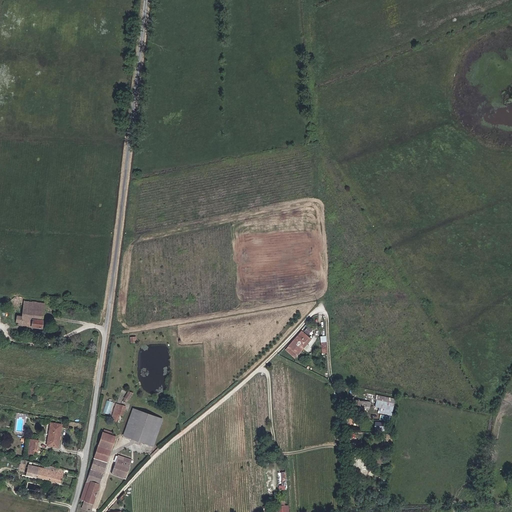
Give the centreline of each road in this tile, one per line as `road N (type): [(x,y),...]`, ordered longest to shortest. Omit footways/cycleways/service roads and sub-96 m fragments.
road 1 (residential): [(72,511),(107,329),(145,0)]
road 2 (residential): [(105,511),(324,301)]
